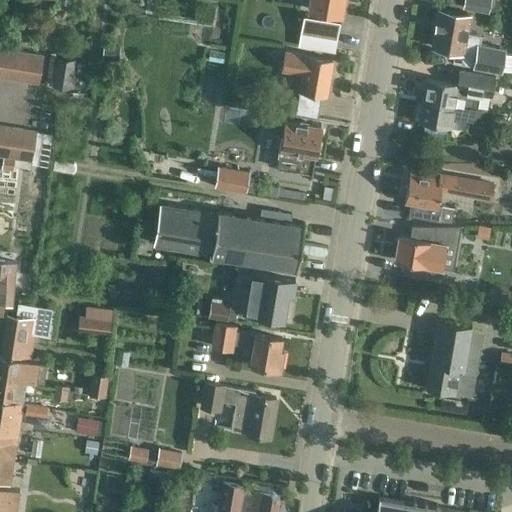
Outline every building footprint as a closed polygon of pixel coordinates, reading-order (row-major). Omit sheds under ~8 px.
[(308,0),(301,45),(335,50),(341,13),(343,0),(308,0)] [(463,0),(463,7),(488,12),(490,0),(463,0)] [(437,9),(431,45),(453,49),(451,61),(473,65),(473,66),(500,70),(511,72),(511,71),(511,53),(503,52),(504,47),(478,43),(480,34),(466,32),(469,14),(437,9)] [(0,75),(12,78),(16,50),(3,48),(0,67),(0,75)] [(25,80),(29,52),(16,50),(12,78),(25,80)] [(299,90),(295,112),(317,116),(320,93),(326,94),(333,58),(284,50),(282,64),(302,68),(299,90)] [(42,54),(29,52),(25,80),(39,82),(42,54)] [(56,56),(52,84),(69,86),(74,58),(56,56)] [(425,77),(421,98),(475,106),(477,94),(491,96),(494,76),(458,69),(456,82),(425,77)] [(475,107),(475,106),(421,98),(417,120),(449,126),(451,116),(460,117),(460,115),(471,117),(473,107),(475,107)] [(482,109),(481,118),(498,121),(499,112),(482,109)] [(279,149),(276,166),(312,172),(315,155),(316,155),(321,126),(284,119),(284,120),(270,117),(267,130),(282,132),(279,149)] [(0,154),(7,155),(11,126),(0,124),(0,154)] [(19,157),(24,128),(11,126),(7,155),(19,157)] [(32,159),(36,130),(24,128),(19,157),(32,159)] [(3,156),(1,167),(13,169),(15,158),(3,156)] [(245,190),(249,170),(217,164),(214,185),(245,190)] [(403,186),(402,193),(405,196),(404,199),(410,200),(408,214),(438,219),(441,204),(437,204),(439,188),(491,197),(493,183),(439,173),(438,177),(409,173),(407,184),(403,186)] [(90,200),(118,202),(119,188),(91,186),(90,200)] [(323,186),(321,199),(330,200),(332,187),(323,186)] [(129,200),(127,241),(145,242),(147,201),(129,200)] [(216,212),(159,202),(152,242),(209,251),(209,254),(212,254),(222,256),(222,257),(224,258),(225,256),(237,258),(237,260),(239,260),(239,258),(251,260),(251,262),(253,263),(254,261),(266,263),(266,265),(268,265),(268,263),(280,265),(280,267),(282,267),(283,266),(293,267),(293,268),(297,268),(297,265),(298,257),(299,257),(299,253),(301,238),(302,238),(303,234),(302,234),(303,227),(304,223),(301,223),(290,221),(290,220),(288,219),(288,221),(276,219),(276,217),(274,217),(274,219),(261,217),(262,215),(259,214),(259,216),(247,214),(247,212),(245,212),(245,214),(232,212),(233,210),(230,210),(230,211),(220,210),(220,209),(217,209),(216,212)] [(398,234),(394,259),(441,267),(449,224),(411,224),(409,236),(398,234)] [(478,225),(476,235),(485,237),(487,226),(478,225)] [(468,245),(469,230),(452,229),(451,243),(468,245)] [(15,261),(0,259),(0,311),(2,312),(3,304),(11,305),(15,261)] [(248,271),(242,312),(255,314),(283,318),(287,291),(292,292),(295,279),(248,271)] [(226,319),(228,304),(210,301),(207,315),(226,319)] [(4,327),(0,350),(0,352),(30,357),(33,334),(49,336),(54,308),(17,302),(15,313),(6,312),(4,327)] [(79,314),(77,329),(109,332),(111,317),(112,308),(85,305),(84,314),(79,314)] [(426,388),(471,395),(475,370),(464,368),(471,325),(437,319),(426,388)] [(211,345),(231,348),(232,342),(252,345),(249,363),(280,368),(283,350),(279,349),(281,337),(234,329),(235,325),(215,321),(211,345)] [(113,340),(110,358),(121,359),(124,341),(113,340)] [(499,362),(511,364),(511,352),(501,351),(499,362)] [(29,362),(4,357),(0,356),(0,378),(26,382),(33,383),(35,384),(39,363),(29,362)] [(91,393),(105,395),(109,374),(95,371),(91,393)] [(33,383),(26,382),(0,378),(0,398),(22,402),(23,402),(24,389),(32,390),(33,383)] [(230,428),(246,431),(269,435),(276,397),(254,393),(254,390),(204,381),(200,404),(220,407),(221,398),(235,400),(230,428)] [(55,387),(54,398),(65,399),(67,389),(55,387)] [(47,406),(23,402),(22,402),(0,398),(0,439),(16,442),(21,412),(46,416),(47,406)] [(98,420),(79,417),(76,432),(96,435),(98,420)] [(0,457),(13,460),(16,442),(0,439),(0,457)] [(87,440),(86,451),(95,452),(97,441),(87,440)] [(131,447),(129,458),(144,461),(146,450),(131,447)] [(180,451),(159,447),(157,463),(178,466),(180,451)] [(0,482),(9,484),(13,460),(0,457),(0,482)] [(206,511),(211,474),(192,471),(188,508),(206,511)] [(222,479),(217,511),(238,511),(241,493),(243,483),(222,479)] [(243,483),(241,493),(252,495),(254,485),(243,483)] [(252,495),(248,511),(277,511),(282,488),(254,483),(254,485),(252,495)] [(16,511),(20,490),(7,488),(0,486),(0,511),(11,511),(16,511)] [(470,511),(471,511),(437,506),(437,503),(436,502),(435,506),(426,504),(426,501),(425,501),(424,504),(414,502),(415,499),(413,499),(413,502),(379,496),(376,511),(470,511)]
